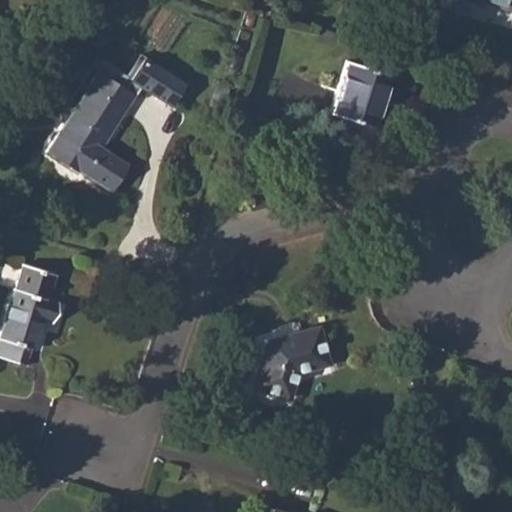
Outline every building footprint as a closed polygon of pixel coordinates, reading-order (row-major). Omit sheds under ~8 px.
[(511,0),(485,0),(511,8),(511,0)] [(123,86),(98,70),(46,153),(108,191),(128,160),(100,142),(131,93),(129,92),(137,79),(172,100),(187,77),(145,51),(123,86)] [(344,60),(329,113),(368,124),(382,72),(344,60)] [(0,336),(1,337),(0,339),(0,352),(23,360),(28,346),(31,346),(41,315),(48,316),(52,303),(44,300),(54,270),(23,260),(0,330),(0,336)] [(265,338),(250,383),(285,395),(293,370),(323,361),(314,326),(265,338)]
